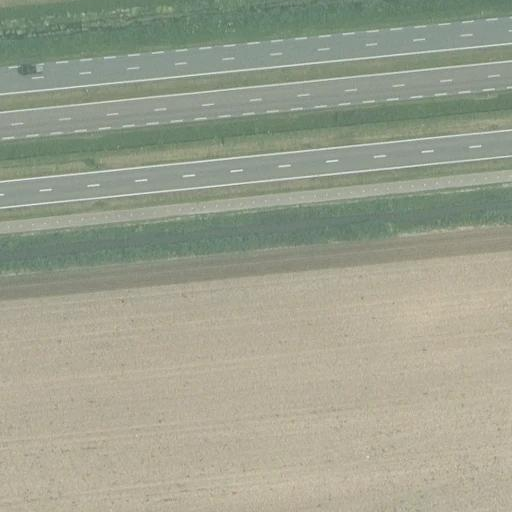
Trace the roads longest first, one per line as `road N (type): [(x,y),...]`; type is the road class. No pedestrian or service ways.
road 1 (primary): [(511,31),(0,81)]
road 2 (primary): [(0,124),(511,75)]
